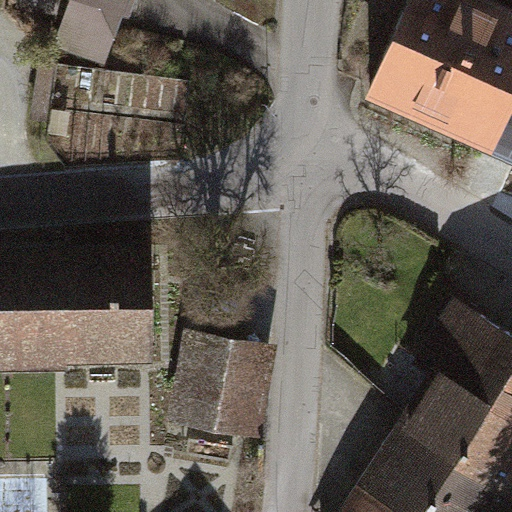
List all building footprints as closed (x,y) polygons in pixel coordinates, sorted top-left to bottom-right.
[(142,0),(85,0),(66,50),(117,68),(142,0)] [(511,0),(425,0),(385,95),(511,148),(511,0)] [(175,248),(0,248),(0,368),(176,367),(175,248)] [(511,314),(477,292),(389,434),(511,510),(511,314)] [(252,379),(186,379),(186,442),(252,442),(252,379)] [(511,511),(511,510),(389,434),(341,511),(511,511)]
